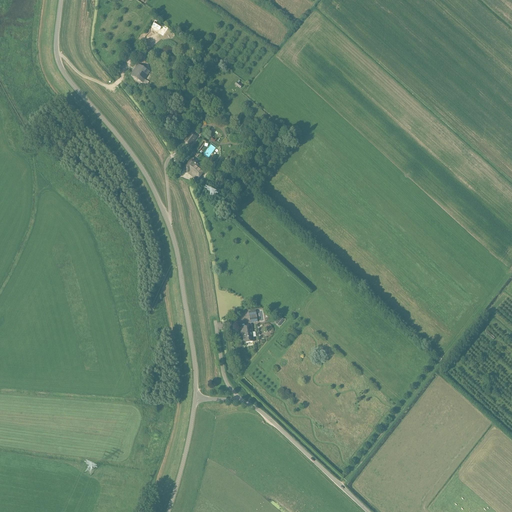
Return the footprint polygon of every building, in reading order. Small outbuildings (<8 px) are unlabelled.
[(149,72),(139,65),(132,76),(143,83),(149,72)] [(191,132),(184,142),(191,147),(198,137),(191,132)] [(211,143),(203,154),(209,158),(217,146),(211,143)] [(184,170),(188,173),(188,174),(195,179),(196,178),(199,179),(204,173),(202,171),(203,169),(196,163),(196,164),(192,160),(184,170)] [(249,312),(250,324),(258,323),(256,311),(249,312)] [(254,342),(251,326),(242,327),(245,343),(254,342)]
